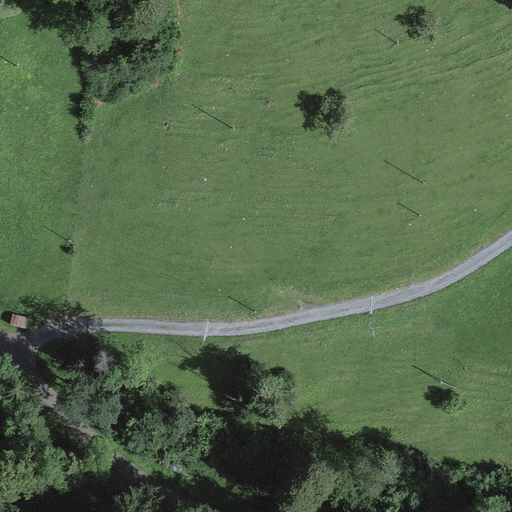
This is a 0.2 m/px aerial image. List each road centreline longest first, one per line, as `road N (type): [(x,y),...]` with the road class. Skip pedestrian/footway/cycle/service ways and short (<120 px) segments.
road 1 (track): [(511,236),(433,284),(258,326),(78,325),(1,334)]
road 2 (track): [(0,334),(38,386),(122,465),(189,511)]
